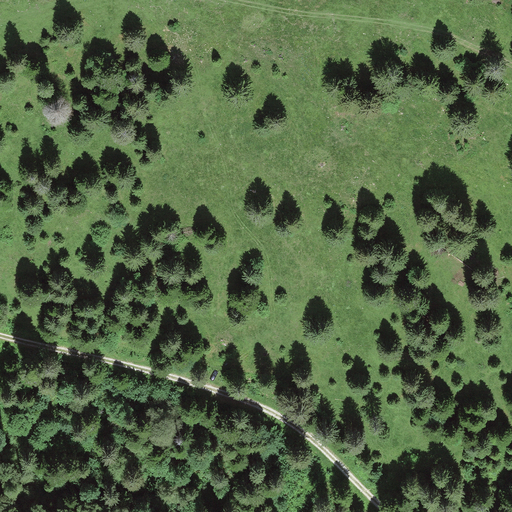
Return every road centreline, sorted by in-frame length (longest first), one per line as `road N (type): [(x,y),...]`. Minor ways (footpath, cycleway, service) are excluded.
road 1 (track): [(389,511),(315,440),(240,397),(0,334)]
road 2 (track): [(511,65),(432,29),(219,0)]
